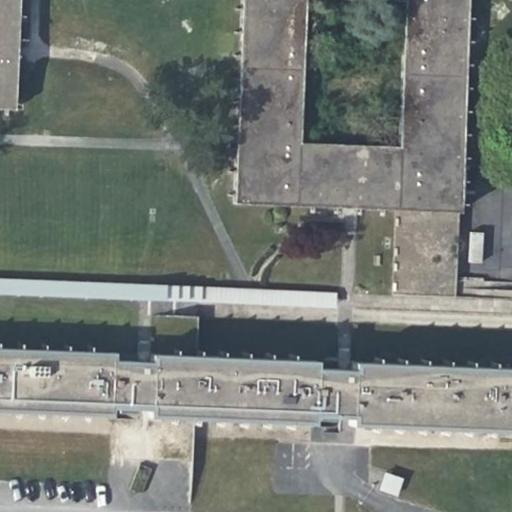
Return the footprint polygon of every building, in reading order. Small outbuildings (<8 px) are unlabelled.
[(0,0),(0,109),(15,110),(17,56),(19,0),(0,0)] [(467,0),(242,0),(237,125),(234,204),(349,208),(396,210),(392,294),(455,296),(459,239),(462,191),(463,172),(467,0)] [(469,261),(481,262),(482,233),(470,233),(469,261)] [(0,294),(336,307),(336,300),(337,291),(41,279),(0,277),(0,294)] [(155,320),(155,335),(178,336),(178,320),(155,320)] [(511,361),(355,357),(354,364),(347,364),(316,364),(317,356),(152,351),(152,358),(145,358),(114,357),(114,350),(0,345),(0,409),(112,413),(113,407),(144,407),(149,408),(149,414),(154,417),(315,423),(314,417),(334,417),(349,417),(349,424),(511,428),(511,361)] [(397,495),(403,478),(385,473),(380,490),(397,495)]
